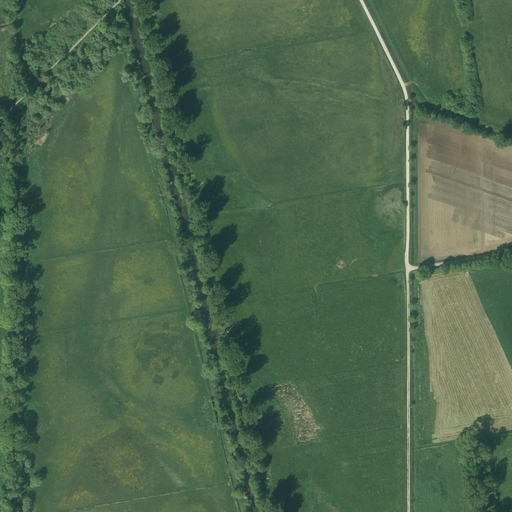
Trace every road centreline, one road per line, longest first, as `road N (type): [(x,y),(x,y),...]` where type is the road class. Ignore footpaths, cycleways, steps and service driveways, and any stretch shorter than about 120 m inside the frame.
road 1 (track): [(241,511),(114,8)]
road 2 (track): [(407,269),(407,97),(362,0)]
road 3 (track): [(407,269),(408,511)]
road 4 (track): [(405,88),(414,85),(438,108),(511,133)]
